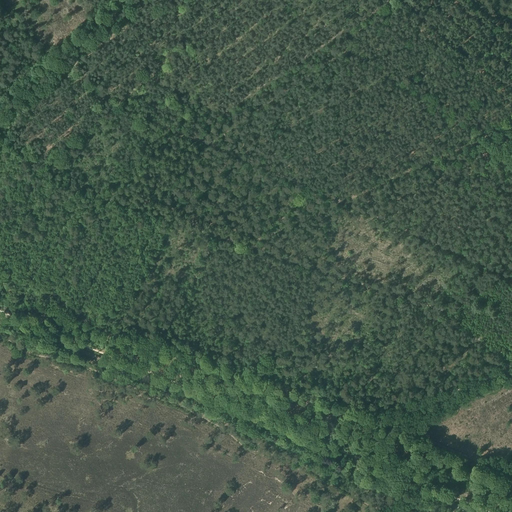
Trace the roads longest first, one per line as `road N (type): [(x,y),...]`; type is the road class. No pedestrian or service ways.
road 1 (unknown): [(511,370),(449,309),(30,167),(0,192)]
road 2 (track): [(0,314),(327,450)]
road 3 (track): [(240,156),(511,275)]
road 4 (track): [(28,326),(111,194),(170,126)]
road 5 (track): [(46,62),(240,156)]
road 6 (track): [(327,450),(511,367)]
road 7 (unknown): [(511,474),(430,431),(443,414),(511,380)]
road 8 (track): [(0,101),(120,0)]
